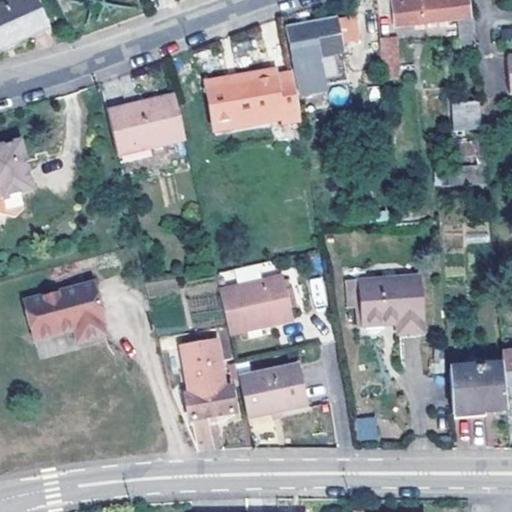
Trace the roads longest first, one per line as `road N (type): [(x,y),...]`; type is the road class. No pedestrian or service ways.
road 1 (tertiary): [(0,500),(182,476),(511,473)]
road 2 (residential): [(252,0),(0,85)]
